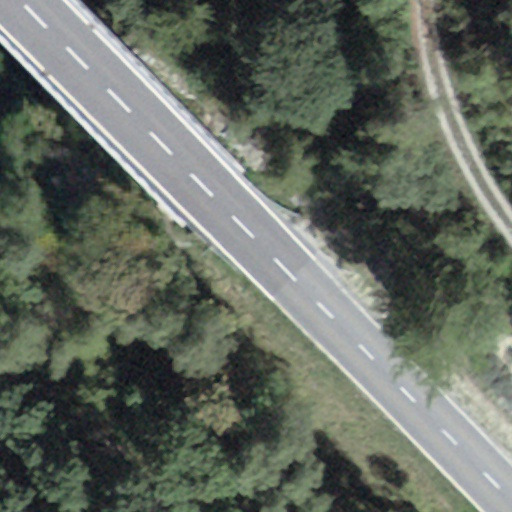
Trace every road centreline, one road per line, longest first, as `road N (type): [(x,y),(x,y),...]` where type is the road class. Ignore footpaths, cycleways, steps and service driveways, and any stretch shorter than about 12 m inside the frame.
road 1 (secondary): [(20,0),(511,503)]
road 2 (track): [(511,230),(462,155),(424,0)]
